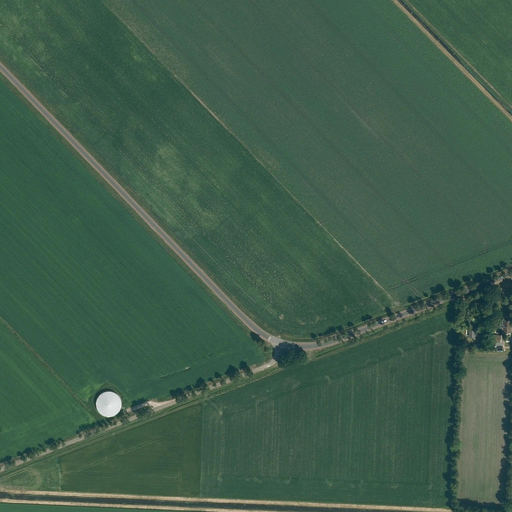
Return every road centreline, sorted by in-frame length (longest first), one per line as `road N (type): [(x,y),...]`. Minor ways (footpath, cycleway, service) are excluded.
road 1 (secondary): [(282,344),(255,329),(0,67)]
road 2 (unclassified): [(0,468),(263,366),(282,344)]
road 3 (secondary): [(282,344),(327,343),(511,273)]
